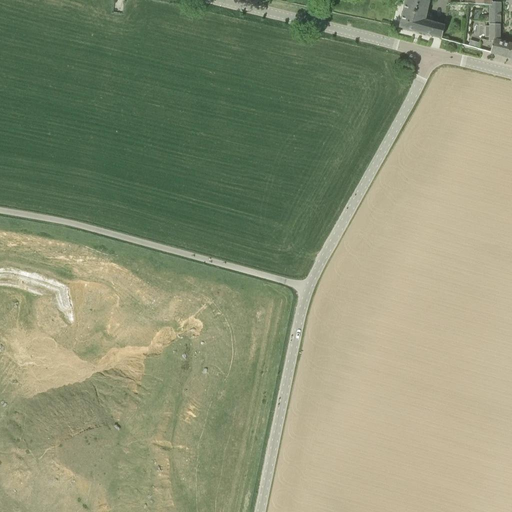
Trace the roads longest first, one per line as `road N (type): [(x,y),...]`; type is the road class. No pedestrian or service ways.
road 1 (unclassified): [(308,287),(0,210)]
road 2 (tertiary): [(308,287),(432,53)]
road 3 (tertiary): [(260,511),(308,287)]
road 4 (tertiary): [(432,53),(220,0)]
